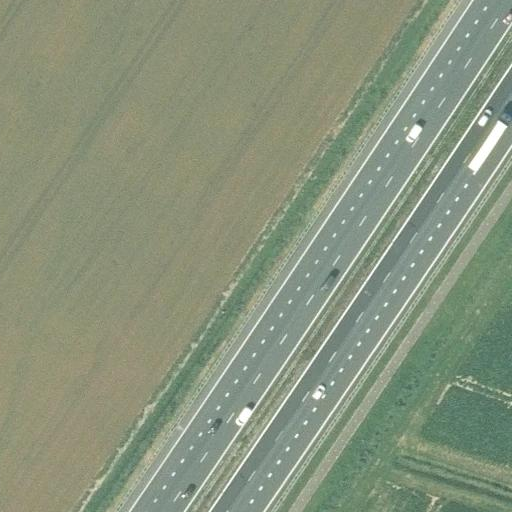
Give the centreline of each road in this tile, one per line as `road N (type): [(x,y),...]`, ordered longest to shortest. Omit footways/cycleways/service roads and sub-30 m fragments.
road 1 (motorway): [(511,0),(166,511)]
road 2 (motorway): [(225,511),(511,88)]
